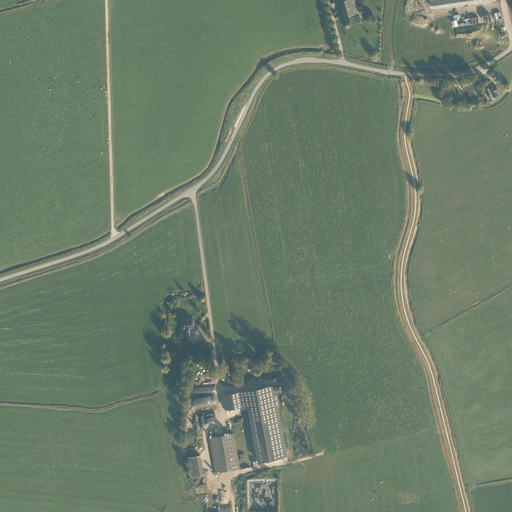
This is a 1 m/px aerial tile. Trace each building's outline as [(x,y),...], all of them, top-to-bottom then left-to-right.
[(349,24),(361,22),(355,0),(336,0),(339,13),(340,13),(343,26),(346,25),(349,25),(349,24)] [(492,76),(494,79),(496,78),(499,82),(503,81),(497,70),(494,72),(495,75),(492,76)] [(476,83),(473,76),(462,80),(465,91),(467,90),(469,93),(465,94),(468,103),(471,102),(472,104),(479,101),(479,102),(484,101),(483,97),(479,98),(475,87),(478,86),(477,82),(476,83)] [(497,86),(495,87),(494,85),(487,89),(490,94),(489,95),(492,100),(494,99),(494,97),(499,95),(496,91),(498,90),(497,86)] [(184,328),(185,343),(193,343),(192,327),(194,327),(193,317),(181,318),(182,328),(184,328)] [(274,384),(224,393),(226,408),(241,405),(241,406),(249,405),(259,461),(287,456),(278,406),(280,406),(278,393),(275,393),(274,384)] [(211,436),(208,437),(215,472),(239,467),(232,427),(229,427),(230,433),(218,435),(211,436)] [(203,474),(200,455),(188,457),(191,476),(203,474)]
